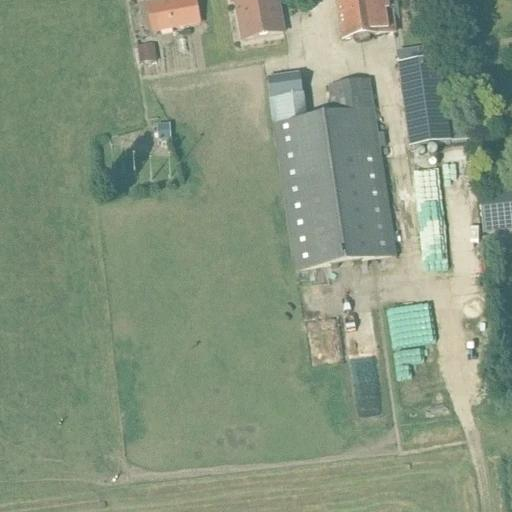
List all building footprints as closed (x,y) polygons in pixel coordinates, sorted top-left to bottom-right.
[(191,0),(154,7),(159,33),(199,26),(194,0),(191,0)] [(241,44),(285,37),(278,0),(228,0),(230,6),(234,6),(241,44)] [(335,0),(342,43),(394,35),(388,0),(335,0)] [(157,63),(155,45),(139,47),(140,64),(157,63)] [(417,50),(397,53),(399,67),(410,151),(452,145),(447,113),(440,61),(439,61),(437,47),(417,50)] [(478,52),(463,53),(465,67),(479,65),(478,52)] [(266,83),(269,107),(301,102),(297,78),(266,83)] [(295,277),(393,262),(365,86),(326,92),(330,120),(271,130),(295,277)] [(511,189),(479,192),(483,235),(511,232),(511,189)]
